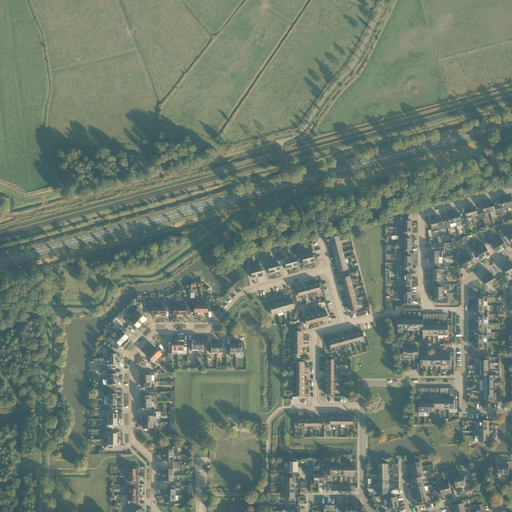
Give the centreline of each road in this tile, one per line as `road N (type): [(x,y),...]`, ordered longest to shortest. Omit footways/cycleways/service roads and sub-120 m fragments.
road 1 (secondary): [(0,262),(511,123)]
road 2 (residential): [(154,511),(154,461),(131,438),(131,358),(155,331),(206,330)]
road 3 (residential): [(463,308),(431,308),(422,290),(422,213),(511,188)]
road 4 (residential): [(206,330),(238,294),(328,270)]
road 5 (residential): [(362,407),(362,383),(463,382)]
